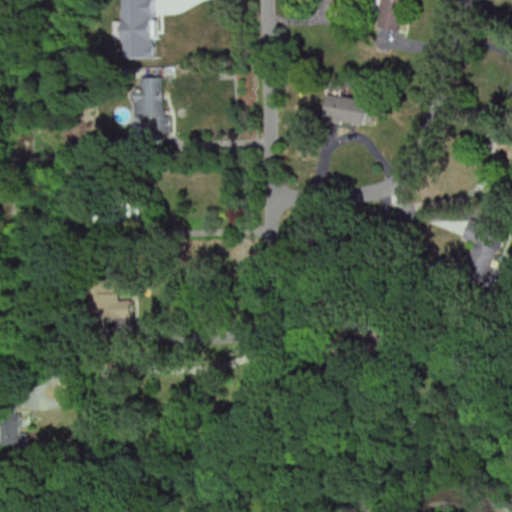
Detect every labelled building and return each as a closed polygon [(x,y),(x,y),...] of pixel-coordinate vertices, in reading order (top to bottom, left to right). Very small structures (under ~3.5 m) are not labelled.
[(125,0),(125,58),(155,58),(154,0),(125,0)] [(406,0),(383,0),(379,27),(402,30),(406,0)] [(154,131),(170,131),(171,114),(164,114),(165,77),(142,76),(141,90),(137,90),(136,116),(154,116),(154,131)] [(374,125),(378,101),(328,93),(324,117),(374,125)] [(508,231),(469,222),(465,239),(475,241),(467,273),(480,275),(478,284),(499,289),(505,265),(493,262),(495,253),(502,255),(508,231)] [(95,318),(133,316),(132,299),(120,299),(120,291),(116,291),(116,284),(101,285),(101,292),(94,293),(95,318)]
